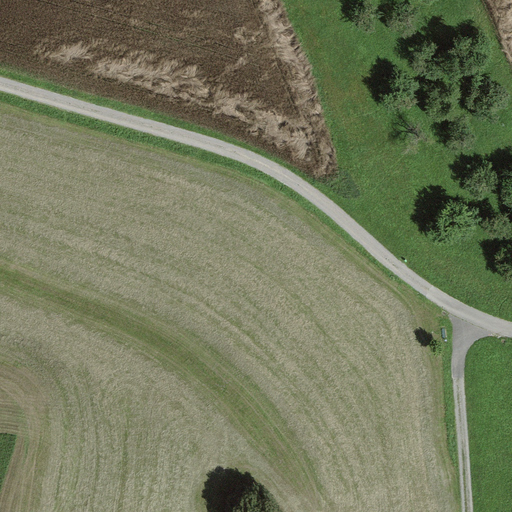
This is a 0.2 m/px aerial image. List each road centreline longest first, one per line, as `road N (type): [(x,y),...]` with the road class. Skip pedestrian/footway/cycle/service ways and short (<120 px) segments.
road 1 (track): [(466,322),(310,193),(217,146),(0,85)]
road 2 (track): [(466,322),(470,511)]
